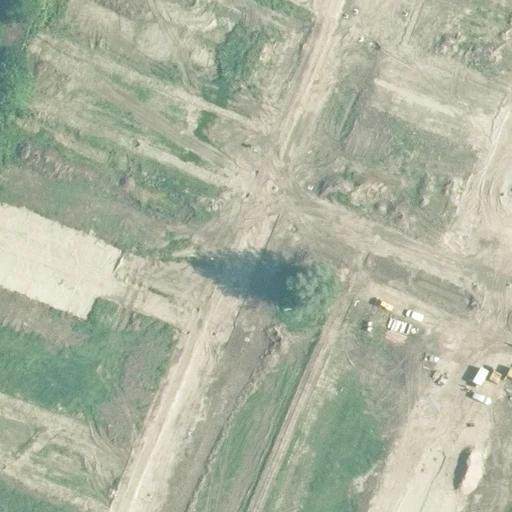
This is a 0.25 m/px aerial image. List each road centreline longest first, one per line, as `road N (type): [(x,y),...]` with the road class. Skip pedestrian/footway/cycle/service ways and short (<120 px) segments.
road 1 (residential): [(221,329),(351,21)]
road 2 (residential): [(221,329),(0,238)]
road 3 (residential): [(144,511),(221,329)]
